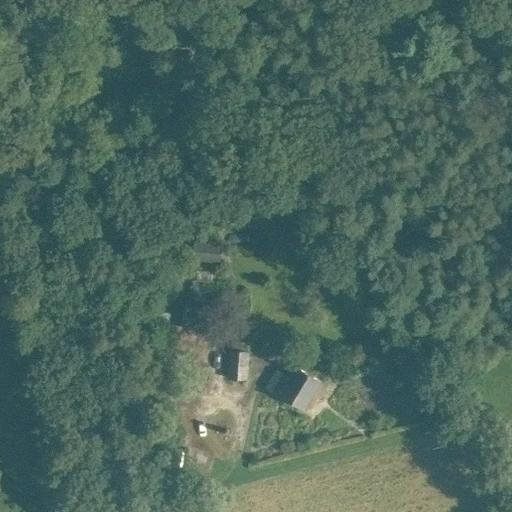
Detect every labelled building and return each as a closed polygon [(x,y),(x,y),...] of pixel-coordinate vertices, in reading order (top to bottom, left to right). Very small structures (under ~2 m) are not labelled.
[(215,330),(217,304),(185,302),(183,328),(215,330)] [(171,331),(168,373),(178,373),(181,332),(171,331)] [(231,350),(229,378),(246,379),(249,351),(231,350)] [(289,376),(277,368),(266,386),(304,409),(322,379),(296,364),(289,376)] [(179,372),(179,392),(208,392),(210,372),(179,372)]
